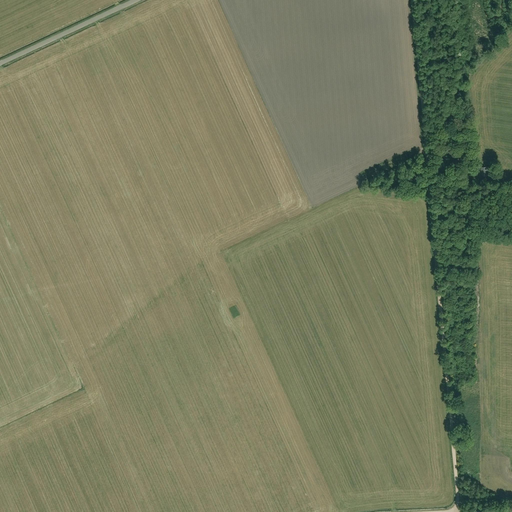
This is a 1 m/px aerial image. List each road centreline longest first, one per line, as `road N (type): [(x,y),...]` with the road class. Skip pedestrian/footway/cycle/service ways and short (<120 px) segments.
road 1 (track): [(415,0),(458,511)]
road 2 (unclassified): [(0,63),(136,0)]
